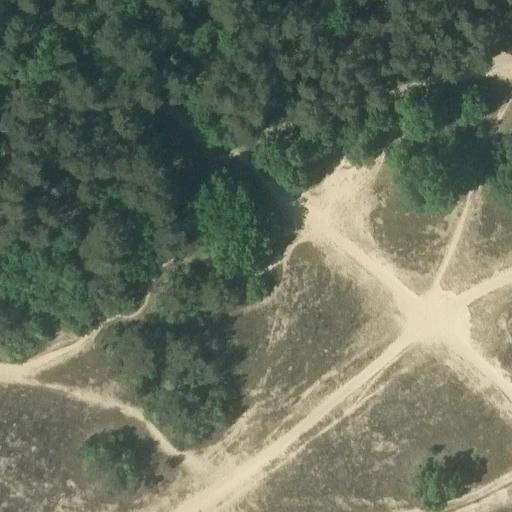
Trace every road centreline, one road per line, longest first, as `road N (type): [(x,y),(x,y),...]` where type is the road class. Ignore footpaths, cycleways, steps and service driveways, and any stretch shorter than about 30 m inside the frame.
road 1 (track): [(164,103),(320,217),(511,409)]
road 2 (track): [(0,85),(299,123),(401,92)]
road 3 (track): [(511,278),(428,325),(194,511)]
road 4 (track): [(428,325),(511,94)]
